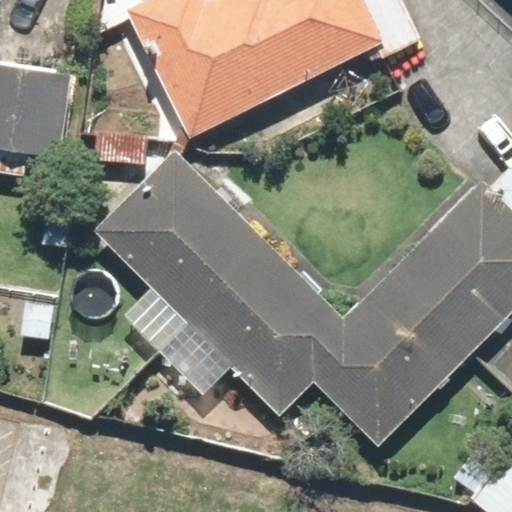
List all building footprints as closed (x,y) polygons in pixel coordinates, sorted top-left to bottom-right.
[(212,0),(157,0),(127,14),(184,140),(377,51),(383,63),(423,44),(403,0),(220,0),(214,3),(212,0)] [(71,77),(0,67),(0,152),(59,161),(71,77)] [(339,321),(177,151),(94,230),(153,292),(143,301),(176,335),(158,353),(203,401),(238,367),(285,417),(317,386),(374,446),(511,315),(511,169),(490,191),(483,184),(339,321)] [(0,189),(0,226),(17,231),(27,197),(0,189)] [(511,511),(511,448),(475,498),(494,511),(511,511)] [(316,511),(61,454),(48,511),(316,511)]
